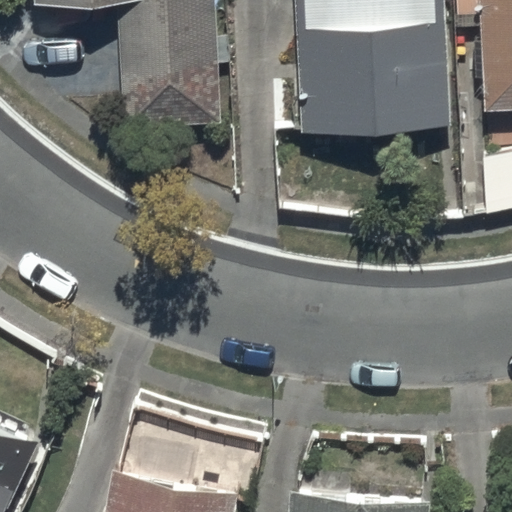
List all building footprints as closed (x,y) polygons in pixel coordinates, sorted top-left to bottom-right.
[(36,0),(37,2),(91,0),(119,0),(125,126),(224,121),(218,0),(36,0)] [(447,0),(296,0),(304,131),(453,123),(447,0)] [(511,0),(483,0),(489,109),(511,108),(511,0)] [(0,511),(7,511),(42,440),(0,420),(0,511)] [(106,511),(235,511),(240,491),(115,469),(106,511)] [(431,511),(433,501),(294,491),(292,511),(431,511)]
